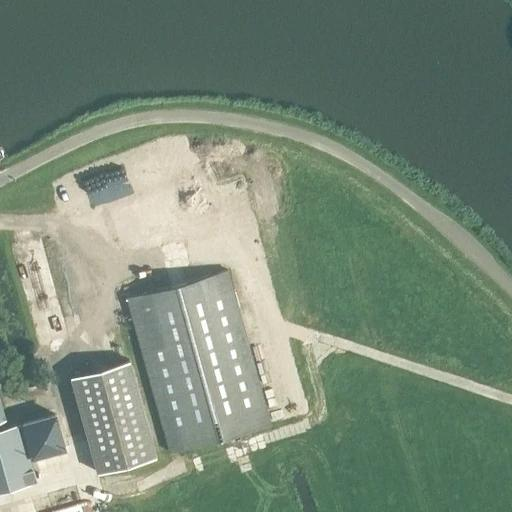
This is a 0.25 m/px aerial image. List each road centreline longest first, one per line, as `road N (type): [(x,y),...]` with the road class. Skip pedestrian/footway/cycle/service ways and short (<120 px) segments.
road 1 (track): [(511,401),(323,345),(314,365),(319,402),(300,425),(136,486),(67,474),(0,504)]
road 2 (unclassified): [(511,286),(363,164),(254,124),(168,116),(109,129),(0,180)]
road 3 (track): [(90,482),(59,375),(95,313),(67,237),(47,225)]
road 4 (track): [(323,345),(290,324),(290,271),(276,250),(239,250)]
